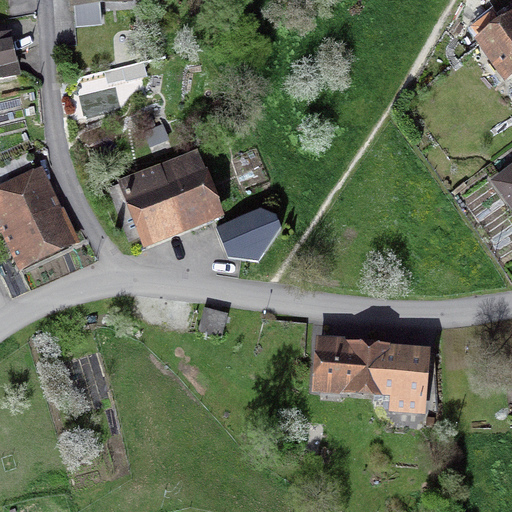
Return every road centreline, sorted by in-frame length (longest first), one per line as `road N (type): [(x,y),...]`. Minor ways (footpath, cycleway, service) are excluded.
road 1 (residential): [(511,306),(362,311),(120,280)]
road 2 (residential): [(120,280),(63,169),(41,0)]
road 3 (residential): [(120,280),(65,292),(0,326)]
